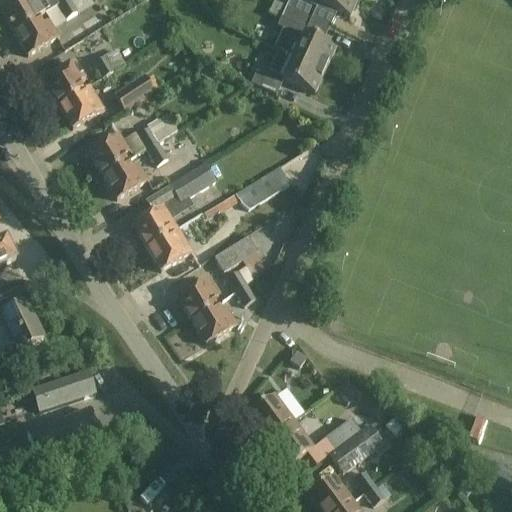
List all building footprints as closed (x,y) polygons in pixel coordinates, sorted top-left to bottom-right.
[(16,0),(0,10),(0,14),(13,35),(38,20),(60,5),(57,0),(16,0)] [(298,0),(298,2),(293,0),(289,0),(285,9),(311,21),(318,5),(349,20),(358,0),(298,0)] [(69,1),(57,8),(65,22),(78,15),(69,1)] [(285,25),(273,51),(324,74),(335,52),(303,37),(311,21),(285,9),(273,4),(267,16),(279,21),(279,22),(285,25)] [(77,26),(82,38),(105,28),(100,16),(77,26)] [(47,23),(42,27),(38,20),(13,36),(27,59),(58,40),(47,23)] [(314,97),(324,74),(273,51),(273,52),(277,54),(265,80),(255,75),(249,87),(259,92),(276,99),(283,83),(314,97)] [(125,66),(115,52),(92,67),(101,81),(116,72),(125,66)] [(58,108),(83,93),(79,86),(85,83),(74,66),(43,85),(58,108)] [(218,75),(205,67),(198,78),(210,86),(218,75)] [(146,82),(144,78),(113,98),(124,116),(155,96),(154,95),(161,91),(153,79),(146,82)] [(83,93),(58,108),(72,132),(104,113),(93,95),(87,99),(83,93)] [(133,161),(183,129),(174,135),(165,120),(137,139),(135,136),(122,144),(118,137),(87,156),(102,180),(126,164),(122,158),(129,154),(133,161)] [(185,132),(183,129),(133,161),(145,153),(156,171),(168,163),(162,152),(179,142),(177,138),(185,132)] [(126,164),(102,180),(116,203),(147,184),(136,166),(130,170),(126,164)] [(180,207),(215,186),(204,167),(168,188),(176,200),(180,207)] [(289,188),(279,171),(238,197),(248,214),(289,188)] [(173,226),(162,208),(131,227),(146,251),(171,236),(167,230),(173,226)] [(171,236),(146,251),(161,275),(192,255),(181,239),(175,243),(171,236)] [(257,255),(247,240),(213,262),(223,277),(257,255)] [(0,269),(15,263),(5,241),(0,243),(0,269)] [(235,296),(246,289),(246,288),(261,275),(254,264),(226,281),(235,296)] [(176,300),(191,324),(216,308),(212,302),(218,299),(207,281),(176,300)] [(246,289),(235,296),(244,310),(255,303),(246,289)] [(42,343),(25,307),(0,319),(0,327),(14,357),(42,343)] [(216,308),(191,324),(205,347),(236,329),(226,311),(220,315),(216,308)] [(4,372),(0,374),(0,396),(13,390),(4,372)] [(42,391),(31,394),(39,416),(49,413),(95,397),(87,375),(42,391)] [(337,393),(347,408),(359,399),(349,385),(337,393)] [(248,416),(268,443),(293,424),(273,398),(248,416)] [(373,418),(377,424),(386,416),(378,406),(373,410),(373,418)] [(103,446),(89,412),(27,438),(40,471),(103,446)] [(329,460),(362,436),(361,435),(351,422),(325,441),(335,455),(328,460),(329,460)] [(293,424),(268,443),(287,470),(313,451),(293,424)] [(329,460),(343,479),(382,450),(368,431),(362,436),(329,460)] [(353,484),(363,497),(374,489),(364,475),(353,484)] [(143,511),(129,479),(115,485),(126,511),(143,511)] [(308,497),(318,511),(342,511),(352,505),(332,479),(308,497)] [(384,503),(374,489),(363,497),(373,511),(384,503)]
